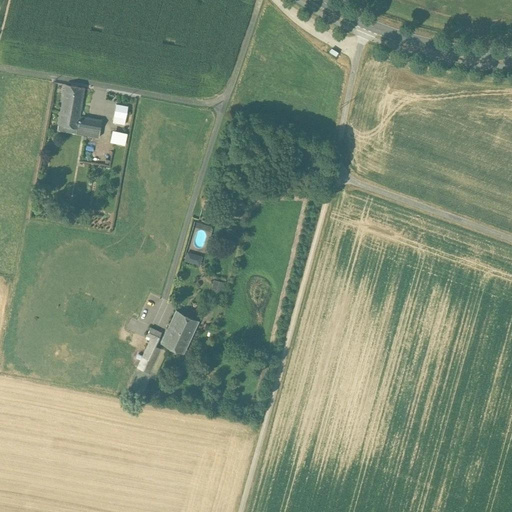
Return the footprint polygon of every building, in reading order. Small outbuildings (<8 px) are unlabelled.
[(83,88),(65,85),(57,130),(75,133),(76,127),(86,129),(88,118),(78,116),(83,88)] [(115,104),(113,115),(125,117),(127,106),(115,104)] [(101,120),(88,118),(86,129),(99,131),(101,120)] [(86,129),(76,127),(75,133),(98,137),(99,131),(86,129)] [(109,141),(124,144),(127,132),(112,129),(109,141)] [(212,233),(214,226),(199,221),(197,228),(212,233)] [(184,261),(198,266),(201,258),(187,253),(184,261)] [(223,283),(215,281),(213,289),(221,291),(223,283)] [(197,320),(176,310),(161,343),(182,353),(197,320)] [(151,327),(147,336),(146,338),(149,340),(144,352),(137,367),(142,369),(149,373),(160,348),(155,346),(161,332),(151,327)] [(160,348),(149,373),(147,376),(153,379),(166,351),(160,348)] [(144,352),(136,349),(129,364),(137,367),(144,352)] [(147,376),(140,372),(134,386),(141,389),(147,376)]
